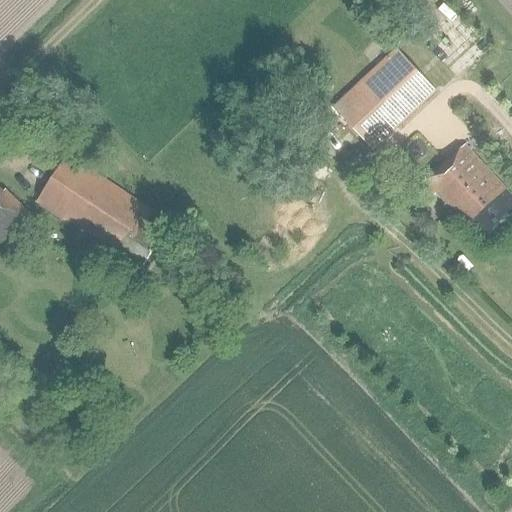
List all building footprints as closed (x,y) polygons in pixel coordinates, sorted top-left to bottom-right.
[(373,150),(436,91),(396,49),(333,107),(373,150)] [(511,215),(511,195),(466,146),(465,145),(421,185),(432,197),(435,194),(445,204),(442,207),(448,214),(451,212),(465,227),(470,222),(486,239),(511,215)] [(118,248),(142,264),(158,239),(139,227),(148,213),(66,159),(35,204),(89,239),(91,236),(104,244),(105,242),(117,250),(118,248)] [(0,246),(29,216),(2,190),(0,191),(0,246)] [(185,292),(148,339),(168,354),(204,307),(185,292)]
